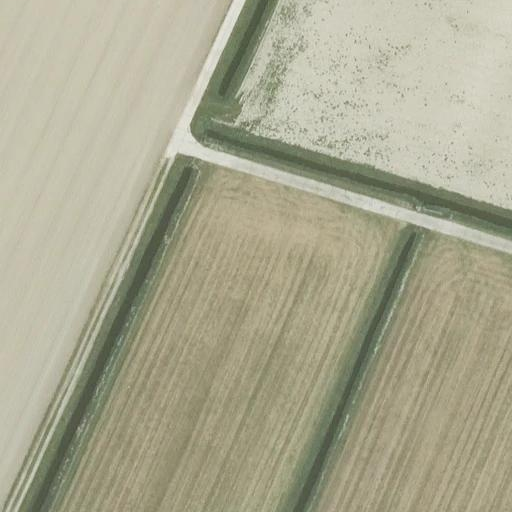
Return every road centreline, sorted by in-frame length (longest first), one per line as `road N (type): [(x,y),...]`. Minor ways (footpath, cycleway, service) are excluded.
road 1 (track): [(238,0),(172,145),(511,248)]
road 2 (track): [(172,145),(10,511)]
